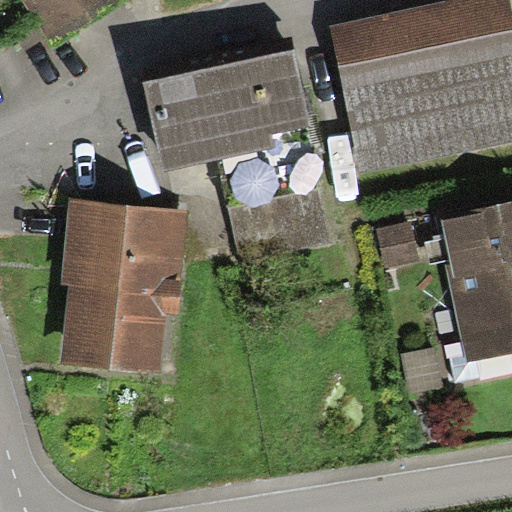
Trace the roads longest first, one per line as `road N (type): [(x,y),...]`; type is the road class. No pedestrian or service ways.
road 1 (residential): [(511,477),(282,511)]
road 2 (unknown): [(135,55),(0,124)]
